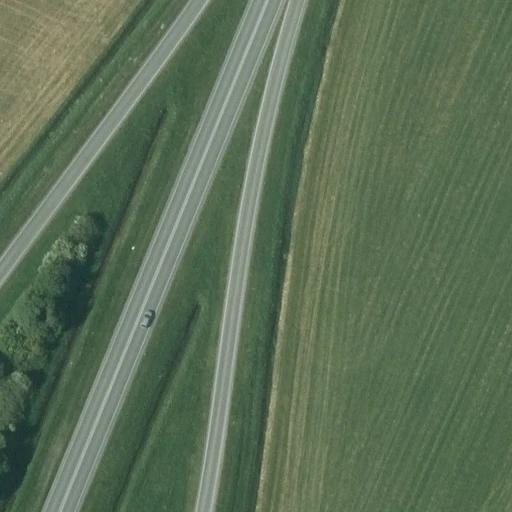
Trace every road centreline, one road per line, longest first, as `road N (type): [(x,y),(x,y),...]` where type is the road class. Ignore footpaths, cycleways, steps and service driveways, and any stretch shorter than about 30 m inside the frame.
road 1 (trunk): [(59,511),(266,0)]
road 2 (trunk): [(202,511),(249,199),(289,0)]
road 3 (trunk): [(198,0),(0,271)]
